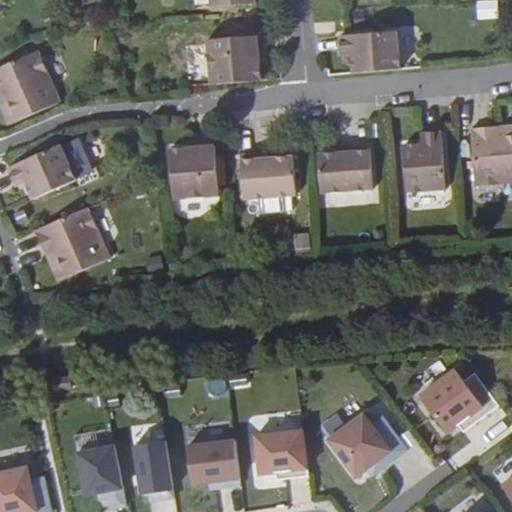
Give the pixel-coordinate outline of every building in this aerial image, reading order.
[(218,0),(220,11),(264,7),(263,0),(218,0)] [(497,0),(476,1),(477,20),(498,19),(497,0)] [(360,59),(361,77),(410,73),(406,35),(348,40),(349,54),(359,53),(360,59)] [(273,39),(266,40),(269,68),(276,67),(273,39)] [(216,43),(220,88),(270,84),(269,68),(266,40),(216,43)] [(11,98),(5,100),(16,127),(69,104),(48,54),(0,74),(0,88),(0,90),(6,88),(11,98)] [(0,90),(5,100),(11,98),(6,88),(0,90)] [(511,131),(480,134),(484,191),(511,188),(511,131)] [(436,148),(430,148),(413,149),(416,197),(455,194),(450,136),(435,137),(436,148)] [(190,151),(220,150),(220,142),(190,143),(190,151)] [(363,154),(347,156),(326,157),(330,196),(382,192),(378,147),(362,148),(363,154)] [(31,182),(34,187),(42,204),(86,185),(70,150),(17,172),(23,186),(31,182)] [(224,199),(220,150),(190,151),(176,151),(180,202),(224,199)] [(263,162),(263,156),(247,158),(251,203),(303,199),(299,159),(280,160),(263,162)] [(25,191),(34,187),(31,182),(23,186),(25,191)] [(96,212),(43,235),(49,249),(56,246),(61,256),(54,259),(66,286),(118,263),(96,212)] [(56,246),(49,249),(54,259),(61,256),(56,246)] [(457,373),(422,399),(449,435),(484,409),(457,373)] [(474,375),(465,383),(489,412),(498,405),(474,375)] [(362,414),(327,440),(354,476),(389,450),(362,414)] [(303,431),(255,437),(260,477),(307,471),(303,431)] [(234,439),(187,445),(193,487),(240,481),(234,439)] [(165,443),(133,447),(141,497),(157,494),(158,502),(174,500),(165,443)] [(114,449),(78,456),(86,498),(107,494),(110,511),(126,508),(114,449)] [(35,511),(26,469),(0,474),(0,511),(35,511)] [(511,477),(501,485),(511,500),(511,477)] [(157,494),(148,496),(150,503),(158,502),(157,494)]
